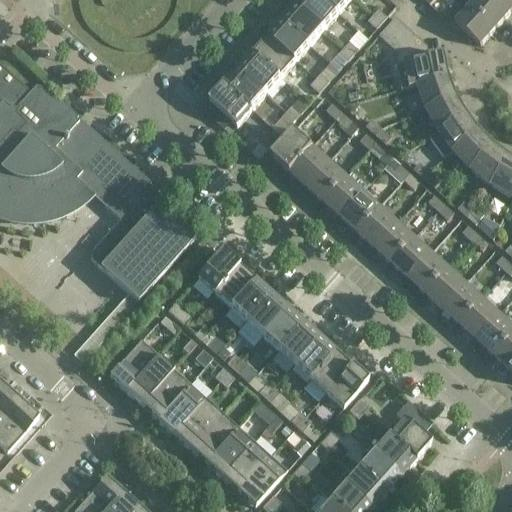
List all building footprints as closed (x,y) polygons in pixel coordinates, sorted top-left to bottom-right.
[(340,16),(321,0),(304,0),(297,8),(325,32),(340,16)] [(354,0),(353,0),(321,0),(340,16),(354,0)] [(496,0),(478,0),(471,8),(496,31),(511,14),(496,0)] [(511,0),(496,0),(511,14),(511,13),(511,0)] [(325,32),(297,8),(283,24),(311,48),(325,32)] [(481,48),(491,36),(496,31),(471,8),(455,26),(481,48)] [(383,26),(387,21),(378,13),(374,18),(383,26)] [(383,26),(374,18),(368,24),(377,32),(383,26)] [(379,39),(407,65),(412,64),(429,61),(427,50),(395,21),(379,39)] [(311,48),(283,24),(269,40),(296,65),(311,48)] [(296,65),(269,40),(254,56),(282,81),(296,65)] [(354,58),(358,53),(349,45),(345,50),(354,58)] [(354,58),(345,50),(339,56),(348,64),(354,58)] [(282,81),(254,56),(240,72),(267,97),(282,81)] [(412,64),(417,89),(450,79),(446,58),(429,61),(412,64)] [(0,102),(2,105),(0,107),(0,221),(1,222),(16,225),(32,226),(48,224),(63,219),(73,214),(82,207),(92,198),(120,223),(92,253),(91,256),(90,260),(91,263),(93,265),(127,297),(73,358),(81,366),(136,305),(137,306),(195,241),(159,208),(163,202),(96,141),(93,144),(75,128),(78,126),(39,90),(32,97),(0,68),(0,102)] [(267,97),(240,72),(225,88),(253,113),(267,97)] [(325,90),(330,85),(321,77),(316,82),(325,90)] [(450,79),(417,89),(426,112),(457,99),(450,79)] [(325,90),(316,82),(310,89),(319,97),(325,90)] [(253,113),(225,88),(210,105),(238,129),(253,113)] [(457,99),(426,112),(438,135),(467,117),(457,99)] [(336,123),(341,116),(332,108),(326,114),(336,123)] [(296,122),(301,117),(292,109),(287,114),(296,122)] [(296,122),(287,114),(281,121),(290,129),(296,122)] [(346,132),(351,125),(341,116),(336,123),(346,132)] [(467,117),(438,135),(453,155),(479,133),(467,117)] [(372,124),(366,130),(386,148),(392,141),(372,124)] [(470,173),(493,148),(479,133),(453,155),(470,173)] [(294,134),(272,159),(289,175),(312,149),(294,134)] [(370,153),(376,147),(366,138),(360,145),(370,153)] [(380,162),(385,156),(376,147),(370,153),(380,162)] [(490,189),(509,161),(493,148),(470,173),(490,189)] [(312,149),(289,175),(306,190),(329,165),(312,149)] [(259,164),(264,158),(265,157),(256,150),(250,156),(259,164)] [(511,162),(509,161),(490,189),(511,201),(511,162)] [(329,165),(306,190),(323,205),(346,180),(329,165)] [(414,173),(433,190),(439,184),(420,166),(414,173)] [(404,184),(410,177),(400,169),(394,175),(404,184)] [(414,193),(419,186),(410,177),(404,184),(414,193)] [(346,180),(323,205),(340,221),(363,195),(346,180)] [(363,195),(340,221),(357,236),(380,211),(363,195)] [(438,214),(444,208),(434,200),(429,206),(438,214)] [(478,230),(484,223),(464,206),(458,213),(478,230)] [(448,223),(454,217),(444,208),(438,214),(448,223)] [(380,211),(357,236),(375,251),(397,226),(380,211)] [(397,226),(375,251),(392,266),(414,241),(397,226)] [(487,227),(482,234),(489,240),(495,234),(487,227)] [(478,239),(468,230),(463,236),(472,245),(478,239)] [(205,239),(194,250),(205,260),(215,248),(205,239)] [(478,239),(472,245),(482,254),(488,248),(478,239)] [(414,241),(392,266),(409,282),(431,256),(414,241)] [(221,254),(196,282),(213,297),(238,269),(221,254)] [(431,256),(409,282),(426,297),(448,272),(431,256)] [(511,268),(503,260),(502,261),(497,267),(506,275),(511,269),(511,268)] [(238,269),(213,297),(229,311),(254,283),(238,269)] [(448,272),(426,297),(443,312),(466,287),(448,272)] [(254,283),(229,311),(245,325),(270,298),(254,283)] [(466,287),(443,312),(460,328),(483,302),(466,287)] [(270,298),(245,325),(261,340),(286,312),(270,298)] [(483,302),(460,328),(477,343),(500,317),(483,302)] [(191,320),(175,305),(167,314),(183,329),(191,320)] [(286,312),(261,340),(278,354),(302,327),(286,312)] [(511,328),(500,317),(477,343),(494,358),(511,337),(511,328)] [(174,339),(179,333),(164,320),(159,326),(174,339)] [(302,327),(278,354),(294,369),(318,341),(302,327)] [(202,329),(194,338),(200,344),(208,335),(202,329)] [(208,335),(200,344),(205,349),(213,340),(208,335)] [(511,337),(494,358),(511,374),(511,372),(511,337)] [(318,341),(294,369),(310,383),(334,355),(318,341)] [(196,348),(190,343),(182,352),(188,357),(196,348)] [(141,344),(109,380),(125,395),(157,359),(141,344)] [(205,368),(211,362),(203,354),(197,360),(205,368)] [(334,355),(310,383),(326,398),(351,370),(334,355)] [(234,358),(226,367),(232,373),(240,364),(234,358)] [(157,359),(125,395),(141,409),(173,373),(157,359)] [(240,364),(232,373),(237,377),(246,368),(240,364)] [(351,370),(326,398),(342,412),(367,385),(351,370)] [(220,386),(228,377),(222,372),(214,381),(220,386)] [(173,373),(141,409),(157,423),(190,388),(173,373)] [(226,391),(234,382),(228,377),(220,386),(226,391)] [(266,387),(258,396),(264,401),(272,392),(266,387)] [(190,388),(157,423),(174,438),(206,402),(190,388)] [(6,391),(0,397),(0,429),(22,406),(6,391)] [(272,392),(264,401),(270,406),(278,397),(272,392)] [(206,402),(174,438),(190,452),(222,417),(206,402)] [(368,411),(359,403),(354,409),(362,417),(368,411)] [(22,406),(0,429),(0,450),(6,456),(38,421),(22,406)] [(362,417),(354,409),(348,414),(357,422),(362,417)] [(403,423),(388,439),(415,464),(430,447),(421,439),(431,428),(413,411),(403,423)] [(298,416),(290,425),(296,430),(304,421),(298,416)] [(222,417),(190,452),(206,467),(238,431),(222,417)] [(281,425),(275,420),(269,428),(274,433),(281,425)] [(304,421),(296,430),(302,435),(310,426),(304,421)] [(238,431),(206,467),(222,481),(254,445),(238,431)] [(339,443),(330,435),(325,441),(334,449),(339,443)] [(415,464),(388,439),(373,455),(401,480),(415,464)] [(334,449),(325,441),(320,447),(329,454),(334,449)] [(294,451),(301,458),(308,450),(301,443),(294,451)] [(254,445),(222,481),(238,496),(270,460),(254,445)] [(401,480),(373,455),(359,471),(386,496),(401,480)] [(270,460),(238,496),(255,510),(287,475),(270,460)] [(310,475),(301,467),(296,473),(305,481),(310,475)] [(372,511),(386,496),(359,471),(344,488),(371,511),(372,511)] [(305,481),(296,473),(291,479),(300,487),(305,481)] [(76,511),(107,511),(122,495),(105,480),(76,511)] [(371,511),(344,488),(330,504),(339,511),(371,511)] [(122,495),(107,511),(136,511),(138,510),(122,495)] [(267,505),(274,511),(277,511),(281,507),(272,499),(267,505)]
